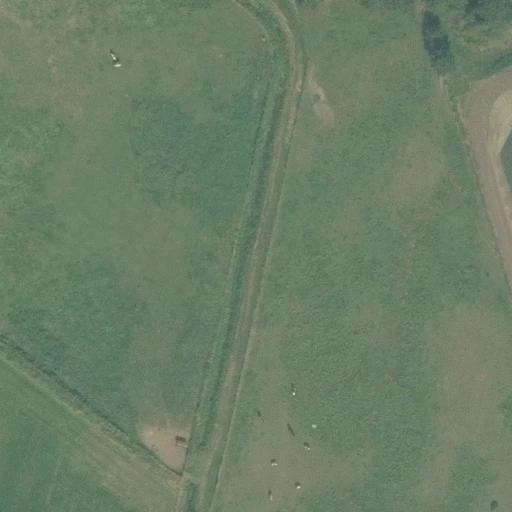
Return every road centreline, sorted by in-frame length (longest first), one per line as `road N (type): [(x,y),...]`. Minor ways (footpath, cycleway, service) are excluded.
road 1 (track): [(208,511),(289,120),(297,34),(274,0)]
road 2 (track): [(420,0),(436,13),(447,50),(477,62),(511,45)]
